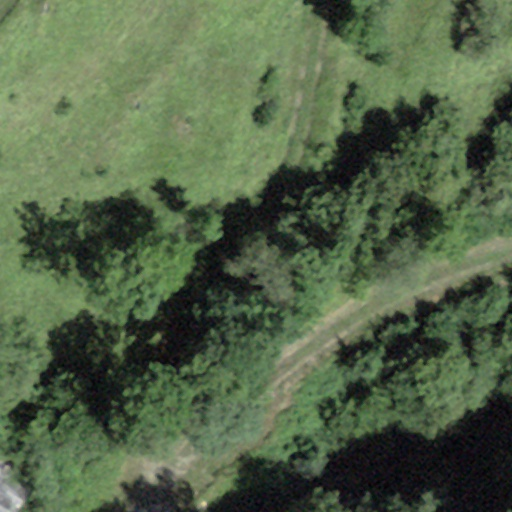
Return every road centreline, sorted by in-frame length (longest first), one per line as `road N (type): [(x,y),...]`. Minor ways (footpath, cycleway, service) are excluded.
road 1 (track): [(166,490),(151,456),(187,334),(259,232),(315,127),(319,0)]
road 2 (track): [(152,511),(166,490),(247,433),(272,374),(377,291),(511,238)]
